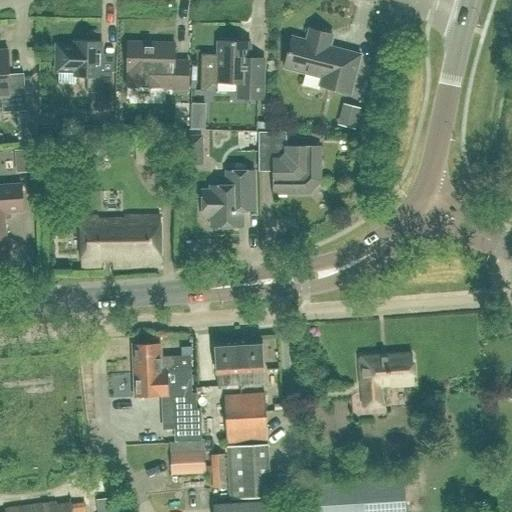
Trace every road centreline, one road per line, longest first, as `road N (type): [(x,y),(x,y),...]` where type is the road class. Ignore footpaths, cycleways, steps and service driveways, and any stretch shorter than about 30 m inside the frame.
road 1 (secondary): [(0,305),(320,274),(371,252),(419,202)]
road 2 (track): [(139,511),(105,438),(94,298)]
road 3 (tertiary): [(419,202),(465,19)]
